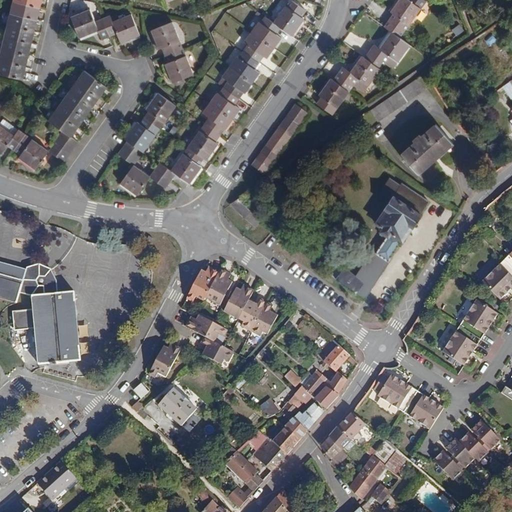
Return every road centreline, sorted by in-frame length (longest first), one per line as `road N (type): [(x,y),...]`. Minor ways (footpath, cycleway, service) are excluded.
road 1 (residential): [(61,200),(129,94),(133,72),(47,51),(58,0)]
road 2 (residential): [(340,0),(334,25),(222,181),(204,232)]
road 3 (secondary): [(511,173),(480,197),(381,348)]
road 4 (residential): [(381,348),(204,232)]
road 5 (residential): [(108,404),(130,381),(204,232)]
road 6 (residential): [(204,232),(61,200)]
road 7 (residential): [(0,497),(108,404)]
